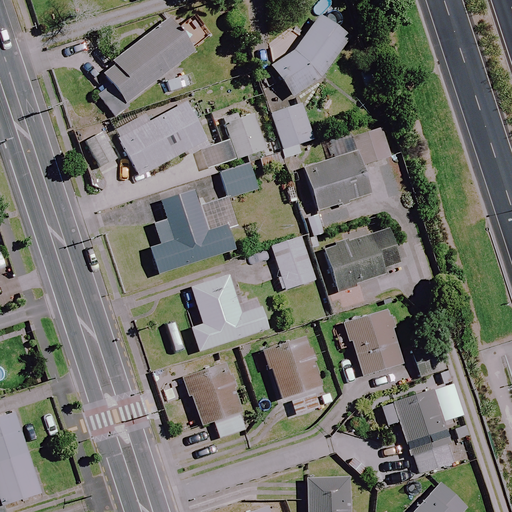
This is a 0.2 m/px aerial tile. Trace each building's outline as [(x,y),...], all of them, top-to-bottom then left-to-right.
[(350,44),(324,17),(268,72),(294,99),(350,44)] [(193,54),(167,20),(113,61),(115,64),(100,75),(124,107),(193,54)] [(135,183),(208,140),(185,101),(144,126),(139,119),(108,137),(135,183)] [(313,151),(299,107),(269,116),(283,161),(313,151)] [(198,152),(204,171),(264,153),(254,117),(218,128),(223,145),(198,152)] [(368,196),(359,167),(386,158),(377,130),(339,143),(343,156),(300,170),(314,214),(368,196)] [(255,192),(247,165),(216,175),(225,201),(255,192)] [(205,233),(192,192),(158,203),(164,220),(152,224),(159,246),(146,250),(155,277),(232,252),(224,227),(205,233)] [(398,265),(387,231),(320,251),(334,294),(391,276),(389,268),(398,265)] [(312,283),(298,240),(268,249),(281,293),(312,283)] [(238,315),(226,277),(188,289),(199,326),(188,330),(195,354),(265,332),(258,309),(238,315)] [(400,366),(382,315),(341,329),(358,380),(400,366)] [(311,390),(320,387),(306,344),(263,359),(278,402),(287,399),(293,418),(317,410),(311,390)] [(240,414),(221,364),(180,380),(199,429),(211,425),(217,441),(246,431),(240,414)] [(454,464),(431,394),(390,407),(413,477),(454,464)] [(0,507),(38,496),(12,416),(0,419),(0,507)] [(345,511),(345,481),(305,481),(305,511),(345,511)] [(461,511),(464,510),(437,485),(411,511),(461,511)]
